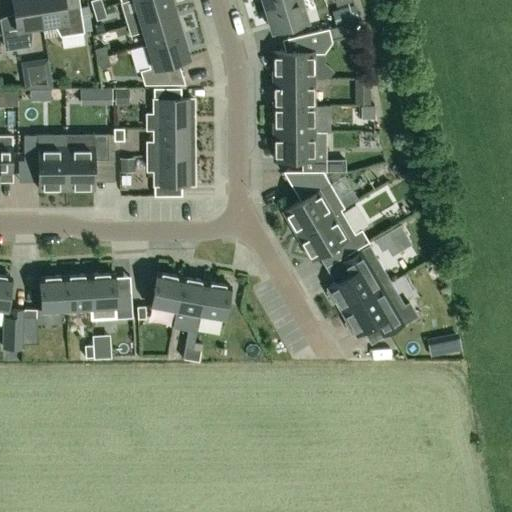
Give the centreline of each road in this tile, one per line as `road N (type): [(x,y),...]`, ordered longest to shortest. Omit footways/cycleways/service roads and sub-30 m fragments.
road 1 (residential): [(238,222),(206,231),(113,233),(0,225)]
road 2 (residential): [(217,0),(236,77),(238,222)]
road 3 (residential): [(238,222),(256,238),(329,358)]
